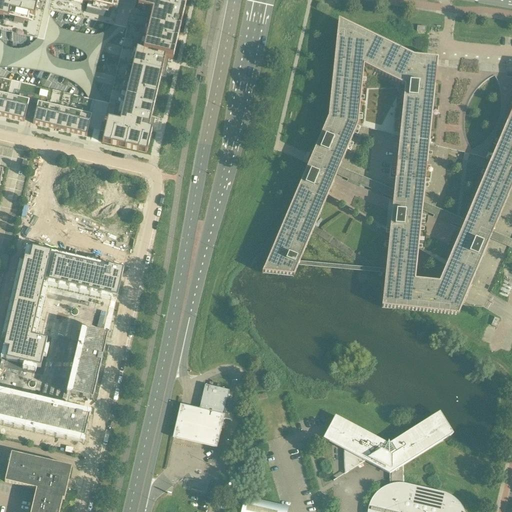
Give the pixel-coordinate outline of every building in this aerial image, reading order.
[(0,0),(0,16),(27,23),(33,25),(38,0),(0,0)] [(68,0),(112,10),(117,11),(119,6),(120,0),(68,0)] [(139,0),(137,11),(152,14),(143,52),(165,57),(165,59),(173,60),(179,34),(183,35),(185,24),(181,23),(186,0),(139,0)] [(511,187),(511,109),(438,284),(414,281),(438,60),(413,57),(338,21),(328,118),(262,274),(293,278),(357,126),(364,67),(404,87),(381,308),(458,316),(511,187)] [(104,133),(102,143),(146,154),(155,119),(151,119),(161,75),(165,76),(167,64),(164,64),(165,59),(165,57),(143,52),(136,50),(119,123),(108,120),(107,124),(104,123),(104,126),(106,126),(104,133)] [(8,96),(3,117),(13,120),(18,99),(8,96)] [(18,99),(13,120),(24,122),(29,102),(18,99)] [(38,104),(33,124),(44,127),(48,106),(38,104)] [(48,106),(44,127),(54,130),(59,109),(48,106)] [(59,109),(54,130),(65,132),(70,111),(59,109)] [(70,111),(65,132),(76,135),(81,114),(70,111)] [(81,114),(76,135),(87,137),(88,129),(92,116),(81,114)] [(92,116),(88,129),(94,131),(97,118),(92,116)] [(97,118),(94,131),(99,132),(102,119),(97,118)] [(102,119),(99,132),(104,133),(106,126),(107,124),(108,120),(102,119)] [(41,162),(21,249),(27,251),(51,256),(90,265),(107,269),(119,272),(124,250),(137,196),(114,191),(108,189),(110,178),(49,164),(41,162)] [(491,239),(511,245),(511,238),(493,233),(491,239)] [(0,425),(51,437),(57,412),(59,402),(73,340),(82,342),(84,331),(79,330),(75,329),(83,294),(90,265),(51,256),(27,251),(3,353),(0,363),(0,425)] [(53,261),(47,285),(117,301),(123,273),(119,272),(107,269),(106,273),(53,261)] [(499,320),(494,318),(491,326),(496,328),(499,320)] [(82,342),(69,396),(93,401),(108,337),(84,331),(82,342)] [(228,421),(232,422),(236,402),(233,402),(227,400),(229,391),(205,386),(199,412),(198,411),(198,413),(199,413),(199,412),(221,417),(221,418),(222,418),(222,420),(228,421)] [(192,409),(181,406),(172,441),(188,445),(216,451),(224,416),(192,409)] [(464,511),(462,508),(462,507),(460,505),(458,503),(457,501),(454,499),(453,498),(451,496),(448,495),(446,494),(443,493),(404,484),(403,466),(443,441),(430,419),(416,428),(390,444),(388,442),(387,445),(337,418),(325,441),(343,450),(344,475),(367,461),(389,472),(389,485),(386,486),(384,488),(381,489),(379,491),(377,493),(375,495),(373,497),(371,500),(370,503),(369,505),(368,508),(367,511),(464,511)] [(72,468),(11,454),(5,483),(36,490),(31,511),(59,511),(62,500),(64,500),(72,468)] [(282,511),(284,507),(245,498),(241,511),(282,511)]
